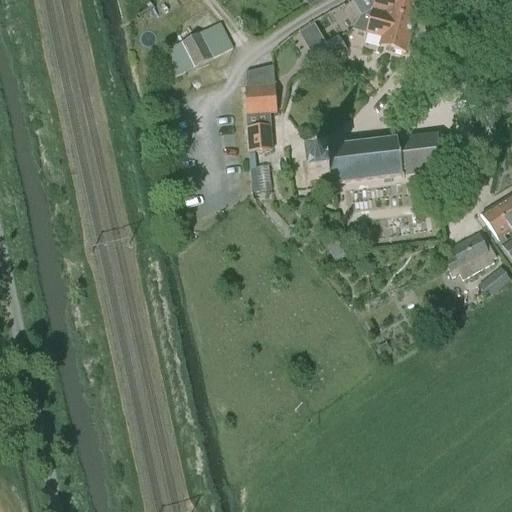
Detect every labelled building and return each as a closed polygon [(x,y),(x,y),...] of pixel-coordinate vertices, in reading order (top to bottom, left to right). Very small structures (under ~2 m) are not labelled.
[(301,0),(308,9),(321,0),(301,0)] [(359,0),(367,14),(373,11),(384,14),(413,22),(419,0),(359,0)] [(373,11),(367,14),(361,18),(352,31),(383,40),(382,42),(381,42),(380,48),(405,55),(406,51),(405,51),(413,22),(384,14),(373,11)] [(300,31),(310,51),(327,43),(317,23),(300,31)] [(160,55),(173,80),(232,50),(220,25),(160,55)] [(312,71),(336,57),(328,44),(305,58),(312,71)] [(275,87),(246,89),(245,89),(247,115),(277,113),(275,87)] [(250,153),(272,151),(270,127),(248,128),(250,153)] [(403,176),(435,173),(440,173),(443,176),(446,175),(444,172),(452,162),(455,163),(456,159),(452,159),(451,148),(454,146),(452,143),(448,144),(440,137),(441,134),(438,133),(436,137),(397,141),(397,140),(325,149),(326,159),(306,161),(309,181),(329,179),(330,187),(403,177),(403,176)] [(511,207),(508,201),(496,209),(511,234),(511,207)] [(511,234),(496,209),(482,217),(502,249),(501,249),(511,268),(511,234)] [(485,250),(478,238),(450,252),(454,260),(443,265),(449,275),(448,276),(451,281),(458,277),(461,283),(493,266),(491,262),(495,260),(489,248),(485,250)] [(510,283),(500,270),(484,283),(494,296),(510,283)]
